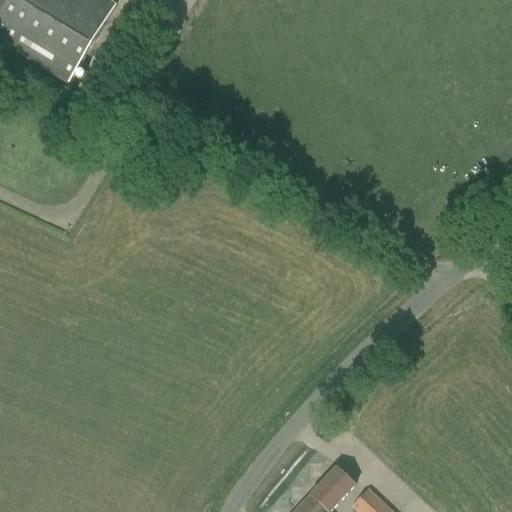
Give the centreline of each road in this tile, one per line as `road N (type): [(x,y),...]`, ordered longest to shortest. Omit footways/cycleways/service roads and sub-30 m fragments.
road 1 (unclassified): [(442,270),(135,93),(75,207),(37,213),(0,196)]
road 2 (unclassified): [(215,511),(282,415),(442,270)]
